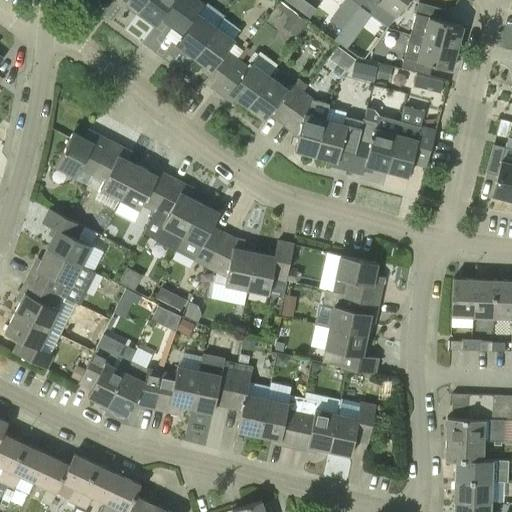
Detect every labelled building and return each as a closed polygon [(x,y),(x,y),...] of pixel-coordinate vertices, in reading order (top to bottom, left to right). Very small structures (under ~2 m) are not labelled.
[(123,0),(138,11),(146,0),(113,0),(116,2),(117,0),(123,0)] [(172,27),(191,0),(146,0),(138,11),(156,24),(161,18),(172,27)] [(194,58),(217,27),(198,13),(205,4),(198,0),(191,0),(172,27),(182,35),(176,44),(194,58)] [(350,18),(353,14),(359,6),(351,0),(344,0),(338,9),(350,18)] [(363,0),(360,5),(369,12),(370,12),(377,2),(395,16),(406,0),(363,0)] [(422,39),(457,48),(463,26),(443,21),(446,10),(418,2),(415,13),(428,17),(422,39)] [(306,22),(292,12),(288,17),(282,25),(296,36),(306,22)] [(359,27),(349,20),(340,32),(350,39),(359,27)] [(215,90),(238,58),(226,50),(235,40),(217,27),(194,58),(211,70),(203,81),(215,90)] [(451,69),(457,48),(422,39),(416,60),(403,56),(400,68),(429,75),(432,64),(451,69)] [(248,106),(270,76),(251,62),(249,66),(238,58),(215,90),(225,97),(229,93),(248,106)] [(392,67),(379,63),(375,77),(389,80),(392,67)] [(369,64),(365,79),(373,81),(376,66),(369,64)] [(281,121),(304,91),(308,85),(299,79),(294,85),(292,83),(288,89),(270,76),(248,106),(265,119),(270,113),(281,121)] [(431,77),(428,90),(440,93),(443,80),(431,77)] [(315,156),(325,119),(329,103),(312,99),(313,97),(304,91),(281,121),(299,132),(294,150),(315,156)] [(349,170),(359,134),(347,130),(348,125),(325,119),(315,156),(336,161),(335,166),(349,170)] [(511,123),(501,120),(497,133),(507,136),(511,123)] [(399,121),(396,133),(386,170),(408,176),(411,162),(426,166),(435,131),(399,121)] [(386,170),(396,133),(375,128),(372,137),(359,134),(349,170),(362,174),(365,164),(386,170)] [(91,175),(108,141),(87,130),(83,138),(73,133),(56,166),(76,176),(80,169),(91,175)] [(119,200),(137,166),(126,161),(131,152),(108,141),(91,175),(87,183),(100,190),(119,200)] [(511,149),(493,145),(485,172),(496,175),(491,195),(511,200),(511,149)] [(156,207),(171,178),(157,171),(155,175),(137,166),(119,200),(139,210),(142,205),(154,211),(156,207)] [(171,178),(156,207),(169,214),(163,226),(182,236),(200,203),(189,197),(193,189),(171,178)] [(206,267),(224,234),(211,228),(219,213),(200,203),(182,236),(202,246),(196,257),(194,261),(206,267)] [(47,249),(81,266),(91,245),(77,238),(83,225),(48,208),(41,224),(55,231),(47,249)] [(247,290),(255,253),(243,251),(245,241),(233,238),(224,234),(206,267),(227,277),(225,286),(247,290)] [(285,282),(288,267),(293,245),(277,242),(274,257),(255,253),(247,290),(268,295),(271,279),(285,282)] [(72,285),(81,266),(47,249),(34,275),(29,273),(27,278),(61,295),(79,304),(85,291),(72,285)] [(332,292),(378,301),(383,277),(374,275),(377,263),(340,255),(333,290),(332,292)] [(55,308),(61,295),(27,278),(24,284),(28,286),(15,313),(50,330),(59,310),(55,308)] [(473,317),(474,280),(452,279),(451,316),(473,317)] [(493,318),(494,281),(474,280),(473,317),(493,318)] [(511,281),(494,281),(493,318),(511,318),(511,329),(511,323),(511,281)] [(332,292),(333,290),(325,289),(322,304),(333,306),(328,327),(366,336),(370,316),(375,317),(378,301),(332,292)] [(134,309),(140,298),(128,292),(122,303),(134,309)] [(185,299),(175,294),(169,304),(180,310),(185,299)] [(191,301),(183,315),(197,322),(202,313),(199,305),(191,301)] [(292,316),(294,306),(283,304),(281,314),(292,316)] [(40,349),(50,330),(15,313),(5,334),(19,340),(13,353),(47,369),(53,356),(40,349)] [(182,317),(176,329),(188,335),(194,323),(182,317)] [(362,355),(366,336),(328,327),(324,349),(321,362),(337,365),(336,367),(374,375),(378,358),(362,355)] [(245,338),(243,347),(254,350),(256,340),(245,338)] [(283,351),(285,342),(275,339),(273,349),(283,351)] [(492,342),(479,342),(479,349),(491,350),(492,342)] [(492,342),(491,350),(504,350),(504,343),(492,342)] [(107,406),(124,371),(105,362),(108,355),(96,349),(80,381),(92,387),(88,396),(107,406)] [(228,405),(237,362),(224,359),(225,356),(203,351),(199,370),(191,408),(214,413),(216,402),(228,405)] [(288,356),(276,353),(274,365),(282,366),(287,363),(288,356)] [(154,408),(162,371),(160,371),(161,370),(146,367),(137,362),(130,360),(124,371),(107,406),(128,416),(134,403),(154,408)] [(322,363),(312,361),(310,371),(316,372),(321,369),(322,363)] [(252,365),(248,364),(237,362),(228,405),(243,408),(238,430),(258,435),(267,398),(246,393),(250,373),(252,365)] [(76,364),(70,376),(78,380),(84,368),(76,364)] [(191,408),(199,370),(177,365),(175,374),(162,371),(154,408),(177,413),(179,405),(191,408)] [(293,446),(304,397),(290,394),(288,403),(267,398),(258,435),(282,441),(281,443),(293,446)] [(479,418),(480,395),(467,394),(466,418),(479,418)] [(491,419),(492,395),(480,395),(479,418),(491,419)] [(503,419),(504,396),(492,395),(491,419),(503,419)] [(511,419),(511,395),(504,396),(503,419),(504,419),(511,419)] [(329,451),(337,413),(315,408),(317,400),(304,397),(293,446),(310,449),(310,447),(329,451)] [(337,413),(329,451),(350,456),(354,439),(368,442),(375,406),(361,402),(340,398),(337,413)] [(504,419),(503,419),(491,419),(479,418),(466,418),(446,417),(445,439),(483,441),(483,439),(503,440),(504,419)] [(0,481),(4,484),(23,444),(2,434),(7,423),(6,423),(0,435),(0,467),(3,468),(0,473),(0,481)] [(483,460),(483,441),(445,439),(444,460),(454,460),(454,461),(455,461),(455,460),(482,461),(482,460),(483,460)] [(23,444),(4,484),(13,488),(19,476),(32,482),(45,454),(23,444)] [(48,507),(68,465),(45,454),(32,482),(46,489),(39,503),(48,507)] [(75,507),(95,464),(74,454),(69,465),(68,465),(48,507),(49,507),(56,492),(69,498),(67,503),(75,507)] [(454,480),(492,482),(507,482),(508,461),(483,460),(482,460),(482,461),(455,460),(455,461),(454,461),(454,480)] [(104,503),(117,475),(95,464),(75,507),(84,511),(91,497),(104,503)] [(126,511),(139,485),(117,475),(104,503),(117,509),(115,511),(126,511)] [(491,502),(492,482),(454,480),(453,500),(491,502)] [(153,511),(156,507),(135,497),(140,486),(139,485),(126,511),(153,511)] [(2,499),(9,502),(14,491),(6,488),(1,498),(2,499)] [(490,511),(491,502),(453,500),(452,511),(490,511)] [(231,511),(263,511),(260,501),(231,510),(231,511)]
